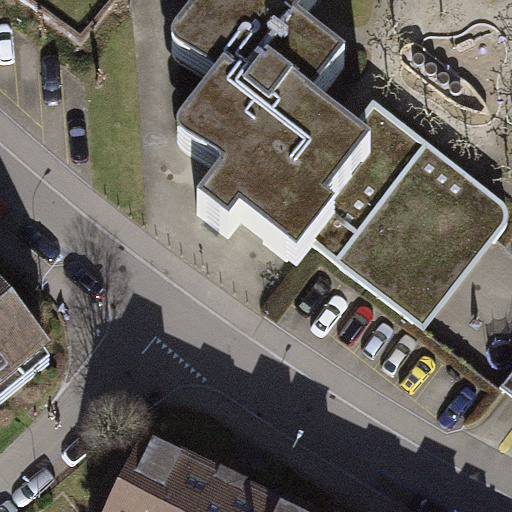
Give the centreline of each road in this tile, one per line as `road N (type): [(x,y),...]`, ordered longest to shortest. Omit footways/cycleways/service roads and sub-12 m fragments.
road 1 (residential): [(484,511),(335,426),(168,313)]
road 2 (residential): [(0,487),(90,403),(168,313)]
road 3 (residential): [(168,313),(0,181)]
